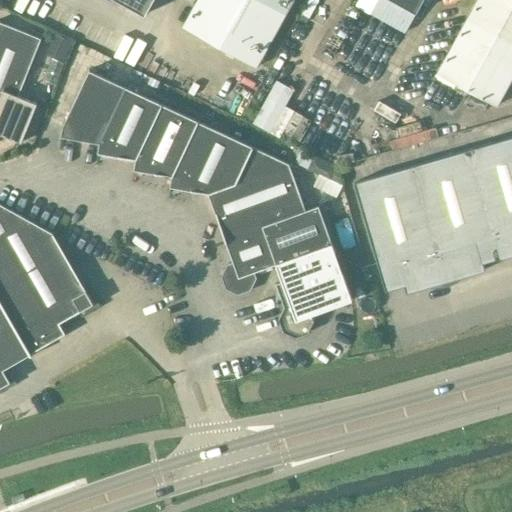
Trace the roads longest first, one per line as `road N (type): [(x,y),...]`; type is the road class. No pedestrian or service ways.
road 1 (tertiary): [(511,370),(155,468),(33,511)]
road 2 (tertiary): [(101,511),(511,396)]
